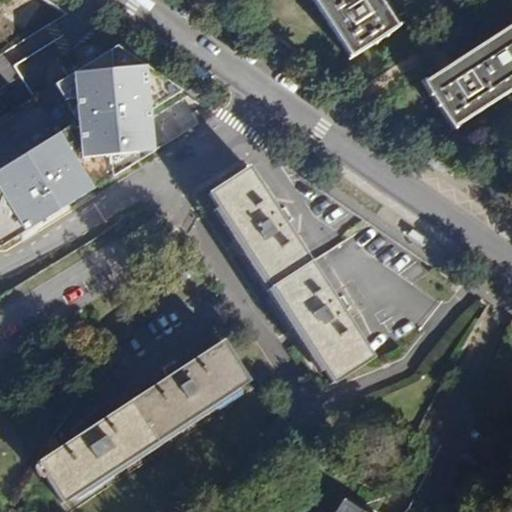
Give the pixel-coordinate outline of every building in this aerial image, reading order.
[(373,0),(309,0),(346,56),(391,27),(373,0)] [(511,22),(421,82),(451,128),(511,88),(511,22)] [(181,91),(115,46),(53,84),(76,121),(0,165),(0,245),(152,151),(148,110),(181,91)] [(257,173),(216,199),(340,387),(380,361),(257,173)] [(225,341),(41,463),(67,503),(252,382),(225,341)] [(367,511),(345,498),(336,511),(367,511)]
